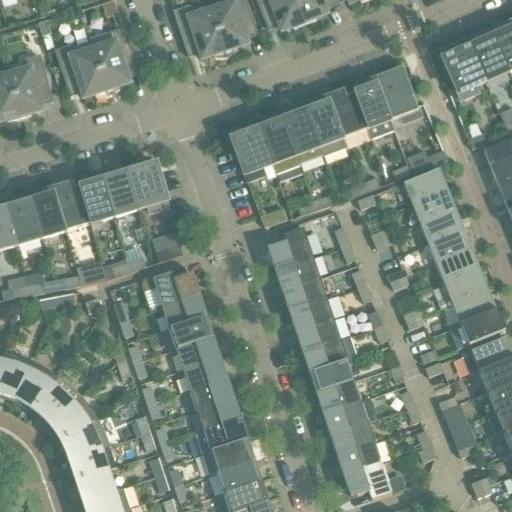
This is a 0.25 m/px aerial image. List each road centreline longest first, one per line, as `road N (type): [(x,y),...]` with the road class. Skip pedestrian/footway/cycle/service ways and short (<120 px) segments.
road 1 (residential): [(311,511),(177,112)]
road 2 (residential): [(177,112),(474,0)]
road 3 (residential): [(453,481),(345,206)]
road 4 (residential): [(0,165),(177,112)]
